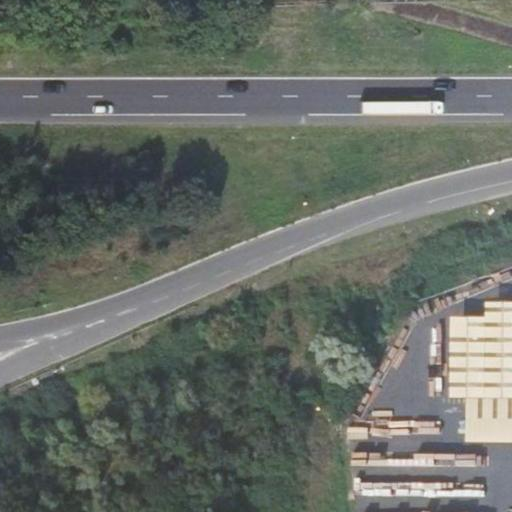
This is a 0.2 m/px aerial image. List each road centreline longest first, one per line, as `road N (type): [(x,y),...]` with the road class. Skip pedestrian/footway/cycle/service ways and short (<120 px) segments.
road 1 (trunk): [(0,97),(511,95)]
road 2 (trunk): [(36,343),(415,197),(511,176)]
